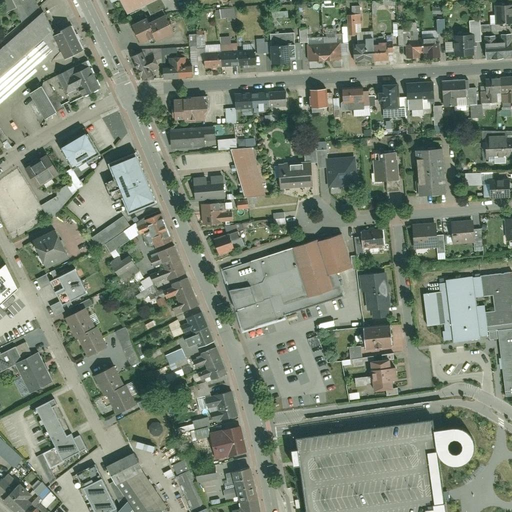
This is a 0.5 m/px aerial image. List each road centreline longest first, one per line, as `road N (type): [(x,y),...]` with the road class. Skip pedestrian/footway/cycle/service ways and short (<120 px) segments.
road 1 (residential): [(128,93),(511,66)]
road 2 (tertiary): [(128,93),(233,352),(257,433)]
road 3 (unclassified): [(257,433),(445,403),(480,409),(511,431)]
road 4 (residential): [(108,446),(0,229)]
road 5 (unknown): [(311,478),(319,450),(409,437),(426,442),(435,464)]
road 6 (residential): [(395,218),(421,369)]
road 7 (residential): [(0,166),(128,93)]
road 8 (unknown): [(435,464),(311,478)]
